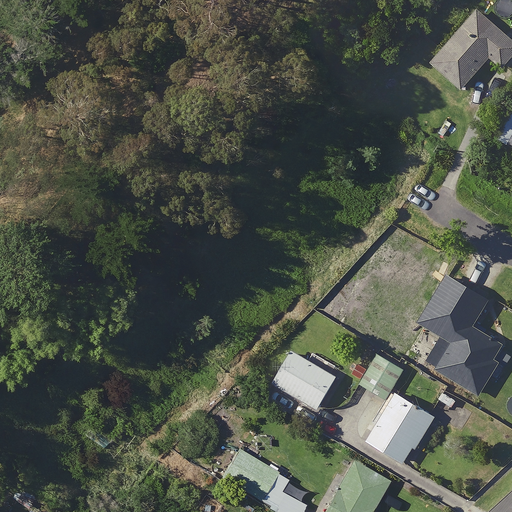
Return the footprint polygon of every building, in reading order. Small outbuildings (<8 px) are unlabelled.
[(511,50),(511,40),(473,7),(427,61),(458,87),(486,55),(499,66),(511,50)] [(511,141),(511,89),(502,84),(479,130),(510,145),(511,141)] [(486,295),(422,258),(411,277),(422,283),(415,294),(425,300),(413,320),(437,334),(421,361),(476,392),(495,360),(504,344),(469,323),(486,295)] [(401,369),(365,345),(346,374),(383,397),(401,369)] [(334,375),(288,348),(269,381),(315,408),(334,375)] [(433,413),(392,389),(362,437),(403,462),(433,413)] [(285,476),(235,447),(219,475),(269,504),(285,476)] [(365,511),(384,480),(348,458),(316,511),(365,511)]
